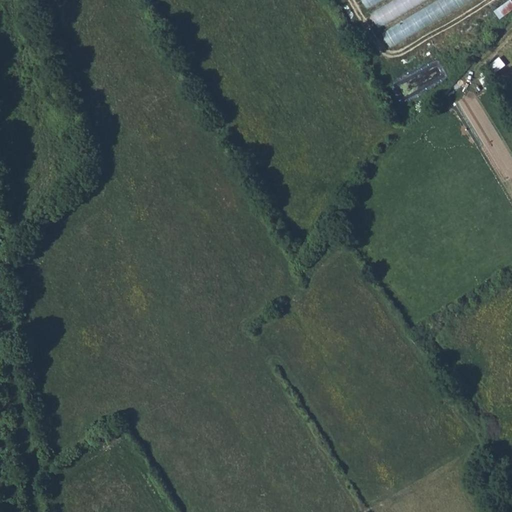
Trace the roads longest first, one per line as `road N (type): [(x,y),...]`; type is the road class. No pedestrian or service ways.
road 1 (track): [(0,270),(53,511)]
road 2 (track): [(351,0),(375,40),(396,55),(494,0)]
